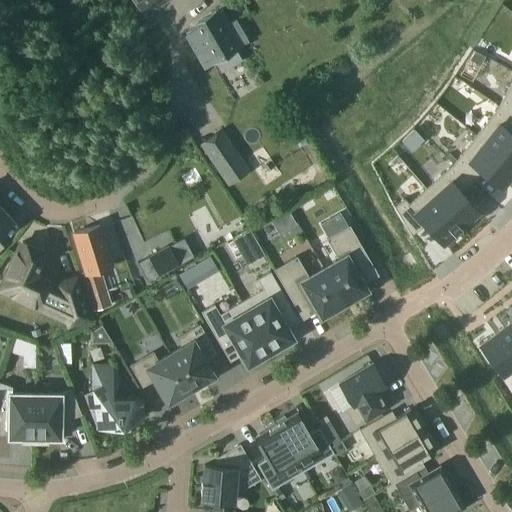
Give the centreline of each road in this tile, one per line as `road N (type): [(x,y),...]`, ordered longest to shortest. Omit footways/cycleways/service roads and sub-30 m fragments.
road 1 (residential): [(179,18),(174,114),(131,182),(99,207),(62,213),(30,201),(0,172)]
road 2 (residential): [(385,328),(180,446)]
road 3 (residential): [(500,511),(385,328)]
road 4 (residential): [(180,446),(95,482),(28,493)]
road 5 (residential): [(385,328),(462,286),(511,239)]
